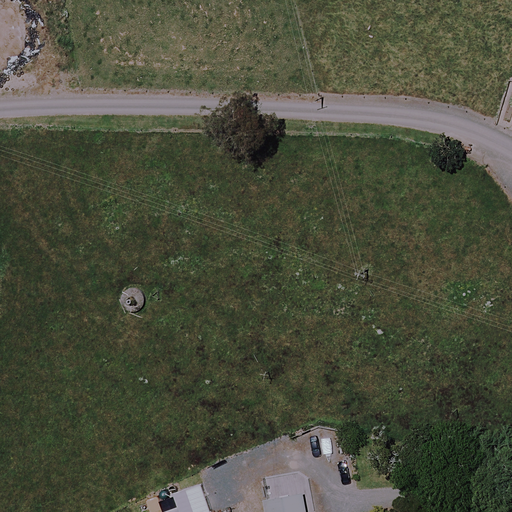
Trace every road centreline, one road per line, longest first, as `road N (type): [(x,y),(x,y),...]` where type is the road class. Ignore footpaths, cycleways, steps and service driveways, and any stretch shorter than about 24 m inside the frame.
road 1 (track): [(0,140),(175,116),(477,114),(511,144)]
road 2 (unknown): [(463,511),(397,501),(351,506),(312,478),(273,467),(238,480),(220,507)]
